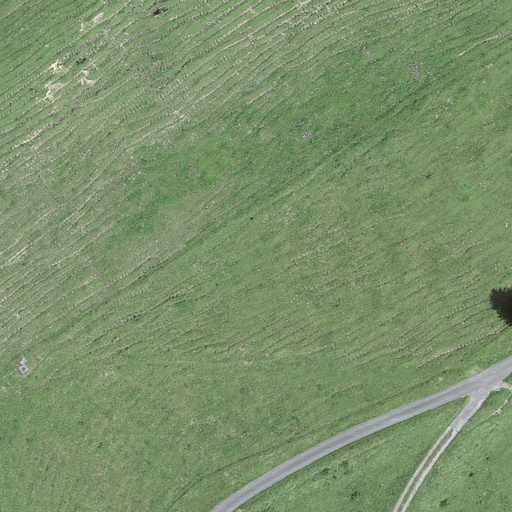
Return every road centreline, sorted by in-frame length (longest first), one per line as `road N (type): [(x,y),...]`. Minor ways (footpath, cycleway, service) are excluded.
road 1 (track): [(511,364),(352,434),(220,511)]
road 2 (track): [(398,511),(493,373)]
